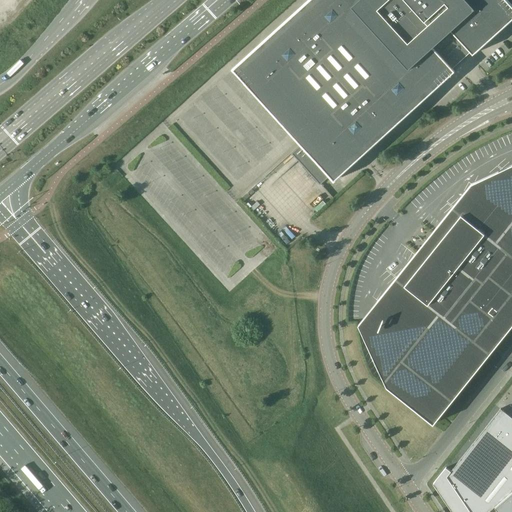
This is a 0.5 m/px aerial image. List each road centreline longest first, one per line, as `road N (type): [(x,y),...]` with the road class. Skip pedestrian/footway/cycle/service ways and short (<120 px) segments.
road 1 (tertiary): [(458,128),(370,208),(330,281),(325,323),(338,382),(406,487)]
road 2 (motorway): [(251,511),(192,430),(0,209)]
road 3 (secondary): [(0,187),(227,0)]
road 4 (secondary): [(167,0),(0,147)]
road 5 (motorway): [(128,511),(0,361)]
road 6 (unclassified): [(511,356),(406,487)]
road 7 (unknown): [(401,231),(445,190),(511,149)]
